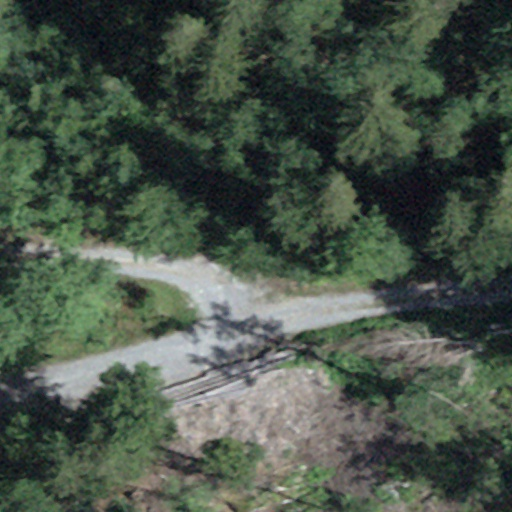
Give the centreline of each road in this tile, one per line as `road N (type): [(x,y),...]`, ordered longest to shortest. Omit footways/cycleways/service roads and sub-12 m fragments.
road 1 (track): [(0,407),(101,382),(277,312),(511,274)]
road 2 (track): [(277,312),(156,276),(0,257)]
